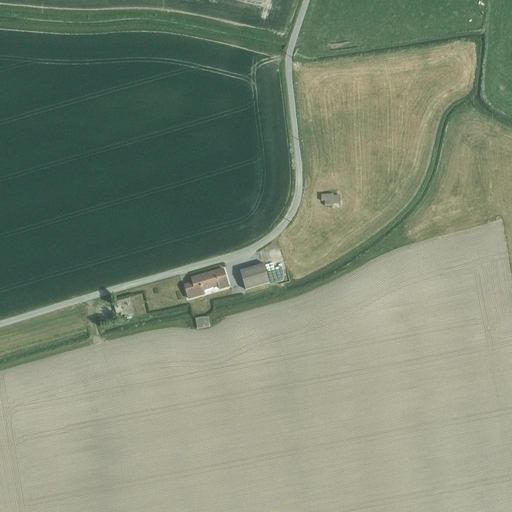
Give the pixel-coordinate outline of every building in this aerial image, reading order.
[(333,194),(321,195),(322,201),(324,201),(325,206),(333,205),(333,204),(341,204),(340,196),(333,196),(333,194)] [(264,264),(240,271),(246,289),(269,283),(264,264)] [(193,283),(185,285),(189,299),(205,295),(204,290),(218,286),(219,290),(229,287),(224,269),(192,278),(193,283)] [(130,298),(116,302),(116,305),(114,305),(116,314),(120,313),(121,315),(124,315),(125,317),(134,315),(130,298)] [(94,315),(104,313),(101,302),(91,305),(94,315)] [(209,316),(195,319),(197,329),(210,327),(209,316)]
